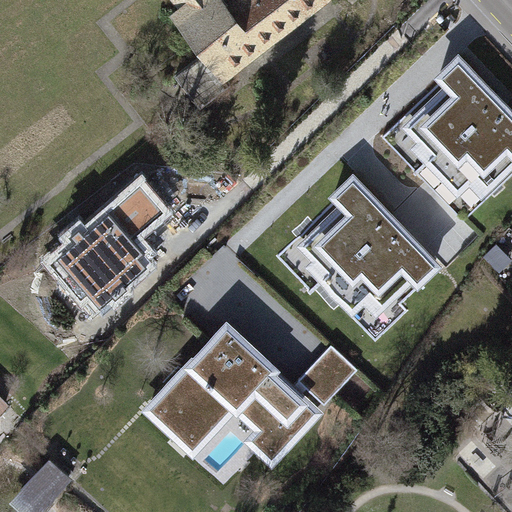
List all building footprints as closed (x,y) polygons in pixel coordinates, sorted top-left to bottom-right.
[(239,0),(237,1),(236,0),(179,0),(181,2),(166,16),(226,84),(320,0),(239,0)] [(511,174),(511,102),(460,48),(428,78),(436,85),(383,136),(465,221),(511,174)] [(446,261),(356,170),(330,195),(342,206),(300,246),(314,260),(307,267),(378,339),(407,311),(401,305),(446,261)] [(168,196),(146,172),(54,258),(101,308),(153,258),(129,233),(168,196)] [(295,384),(227,320),(142,409),(195,459),(227,425),(272,467),(361,372),(333,345),(295,384)] [(42,511),(72,480),(49,459),(8,505),(15,511),(42,511)]
